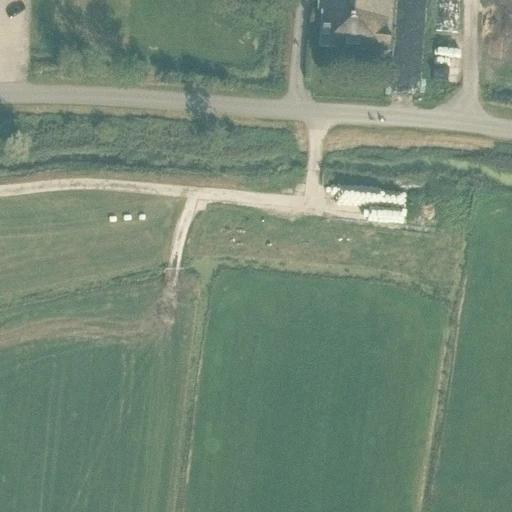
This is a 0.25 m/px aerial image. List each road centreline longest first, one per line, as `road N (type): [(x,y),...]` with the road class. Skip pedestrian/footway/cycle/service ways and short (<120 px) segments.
road 1 (tertiary): [(511,130),(0,95)]
road 2 (unknown): [(316,113),(319,194),(312,200),(72,184),(0,194)]
